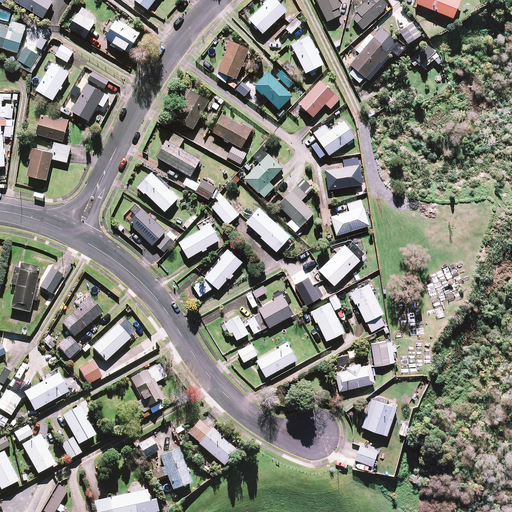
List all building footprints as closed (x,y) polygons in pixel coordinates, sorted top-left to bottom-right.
[(54,2),(49,0),(13,0),(43,19),(54,2)] [(135,0),(148,10),(156,0),(135,0)] [(287,12),(276,0),(267,0),(263,4),(265,6),(250,20),(263,34),(287,12)] [(317,0),(327,22),(341,16),(338,9),(341,7),(337,0),(317,0)] [(360,0),(363,3),(355,10),(358,14),(353,19),(363,30),(389,7),(382,0),(360,0)] [(453,19),(460,1),(457,0),(417,0),(416,4),(453,19)] [(99,19),(83,8),(70,29),(81,36),(87,27),(91,30),(99,19)] [(106,39),(112,43),(111,45),(116,48),(118,46),(130,53),(141,34),(117,20),(106,39)] [(409,44),(429,31),(426,26),(421,29),(418,25),(416,26),(414,22),(400,31),(409,44)] [(0,47),(19,53),(27,26),(19,24),(17,32),(0,27),(0,47)] [(383,67),(380,64),(398,43),(380,29),(373,38),(368,34),(355,49),(360,54),(350,66),(354,70),(350,75),(360,84),(365,78),(366,79),(370,82),(383,67)] [(324,65),(309,37),(292,45),(307,74),(324,65)] [(250,50),(232,42),(218,71),(237,80),(250,50)] [(440,56),(428,44),(414,58),(426,70),(440,56)] [(74,53),(62,46),(56,56),(68,63),(74,53)] [(40,56),(26,48),(16,65),(31,73),(40,56)] [(70,74),(53,64),(37,91),(54,101),(70,74)] [(294,82),(281,69),(275,75),(288,88),(294,82)] [(253,75),(245,71),(242,80),(250,83),(253,75)] [(293,96),(269,72),(255,86),(279,110),(293,96)] [(109,82),(94,73),(89,80),(105,89),(109,82)] [(340,100),(321,81),(299,104),(313,117),(326,104),(331,109),(340,100)] [(105,94),(88,84),(72,112),(90,121),(105,94)] [(210,100),(190,90),(176,120),(195,130),(210,100)] [(391,96),(365,112),(369,118),(394,102),(391,96)] [(0,105),(0,167),(6,167),(5,137),(12,137),(12,135),(14,135),(14,120),(14,105),(0,105)] [(69,122),(42,115),(37,135),(64,142),(69,122)] [(252,130),(222,115),(213,132),(243,148),(252,130)] [(355,138),(344,122),(330,132),(325,126),(314,133),(330,156),(355,138)] [(184,140),(172,133),(158,158),(191,177),(200,160),(179,148),(184,140)] [(71,147),(54,143),(52,153),(33,149),(28,176),(47,180),(52,159),(68,163),(71,147)] [(247,154),(233,147),(227,157),(241,165),(247,154)] [(268,155),(261,149),(252,158),(259,165),(245,180),(264,198),(274,187),(269,183),(284,167),(269,154),(268,155)] [(363,185),(358,158),(343,161),(344,168),(325,171),(328,190),(363,185)] [(179,198),(152,173),(139,187),(166,212),(179,198)] [(217,188),(204,180),(196,191),(209,200),(217,188)] [(307,196),(297,186),(279,205),(293,219),(288,224),(296,232),(314,213),(302,201),(307,196)] [(239,215),(221,193),(216,197),(220,201),(212,207),(227,225),(239,215)] [(369,226),(361,201),(348,205),(350,212),(331,217),(337,236),(369,226)] [(166,232),(142,209),(129,223),(153,245),(166,232)] [(291,237),(259,209),(247,223),(262,237),(261,238),(277,252),(291,237)] [(220,240),(208,220),(198,225),(201,231),(180,243),(189,258),(220,240)] [(178,238),(172,231),(158,246),(164,252),(178,238)] [(366,256),(351,240),(320,270),(335,286),(366,256)] [(204,277),(220,290),(229,279),(231,280),(235,275),(233,274),(243,262),(228,250),(204,277)] [(40,269),(21,265),(11,309),(30,313),(33,301),(37,302),(40,291),(36,290),(40,269)] [(63,276),(51,269),(40,287),(52,294),(63,276)] [(326,281),(316,287),(309,274),(295,282),(306,300),(302,303),(306,310),(310,307),(308,304),(320,297),(322,300),(333,294),(326,281)] [(206,279),(193,286),(200,297),(213,289),(206,279)] [(369,284),(352,293),(366,322),(367,322),(371,331),(384,325),(380,316),(384,314),(369,284)] [(267,292),(264,286),(253,292),(257,298),(267,292)] [(342,307),(336,295),(329,299),(335,310),(342,307)] [(294,315),(284,296),(259,309),(262,313),(248,320),(255,335),(294,315)] [(102,313),(89,299),(62,323),(75,338),(102,313)] [(307,327),(318,322),(327,341),(345,333),(330,303),(313,312),(302,317),(307,327)] [(249,334),(239,315),(222,325),(227,335),(233,331),(238,340),(249,334)] [(130,339),(118,325),(93,348),(105,362),(130,339)] [(81,350),(69,337),(58,346),(70,360),(81,350)] [(397,352),(395,340),(371,344),(375,367),(395,363),(393,352),(397,352)] [(257,355),(252,344),(238,351),(244,362),(257,355)] [(297,360),(288,344),(258,361),(267,377),(297,360)] [(337,373),(340,391),(375,384),(374,376),(376,376),(374,368),(372,368),(371,364),(362,366),(360,360),(347,363),(349,371),(337,373)] [(102,377),(92,362),(80,370),(90,385),(102,377)] [(166,377),(158,363),(130,380),(147,408),(164,398),(156,383),(166,377)] [(11,373),(4,369),(0,377),(0,383),(4,386),(11,373)] [(69,392),(59,374),(25,392),(35,411),(69,392)] [(21,378),(16,375),(10,385),(15,388),(21,378)] [(0,409),(11,416),(21,400),(19,398),(21,395),(9,387),(0,401),(0,409)] [(392,403),(391,406),(372,399),(363,427),(387,436),(395,414),(398,405),(392,403)] [(161,404),(150,410),(153,415),(163,409),(161,404)] [(74,437),(78,445),(96,436),(80,407),(63,416),(74,437)] [(216,421),(208,414),(201,422),(200,421),(188,434),(224,466),(236,451),(210,428),(216,421)] [(0,415),(0,425),(4,428),(8,420),(0,415)] [(28,426),(15,433),(20,443),(33,436),(28,426)] [(56,465),(40,436),(23,445),(38,474),(56,465)] [(78,445),(74,437),(61,444),(69,460),(82,453),(78,446),(78,445)] [(0,451),(10,446),(5,438),(0,440),(0,451)] [(158,452),(152,439),(141,444),(148,457),(158,452)] [(378,452),(360,446),(355,460),(373,466),(378,452)] [(192,483),(179,450),(159,457),(172,491),(192,483)] [(19,481),(4,452),(0,454),(0,487),(1,490),(19,481)] [(149,502),(145,481),(129,484),(131,494),(95,502),(97,511),(158,511),(156,500),(149,502)]
